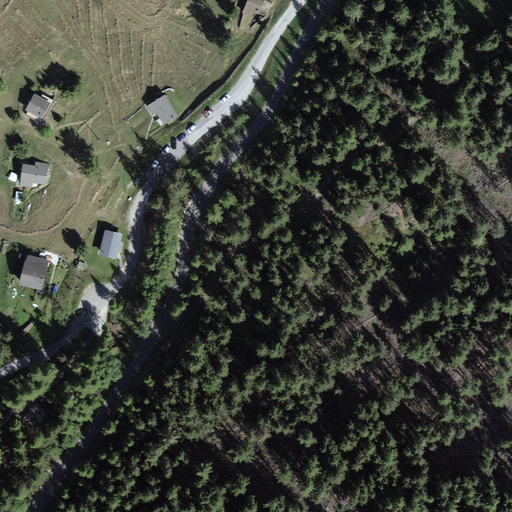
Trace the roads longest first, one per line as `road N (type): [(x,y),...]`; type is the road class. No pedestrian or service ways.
road 1 (unclassified): [(327,0),(264,118),(193,210),(177,285),(148,342),(32,511)]
road 2 (unclassified): [(299,0),(231,100),(182,142),(144,192),(131,262),(95,308),(39,358),(0,373)]
road 3 (track): [(511,50),(468,65),(408,127),(345,163),(299,215),(225,257),(200,300),(148,342)]
